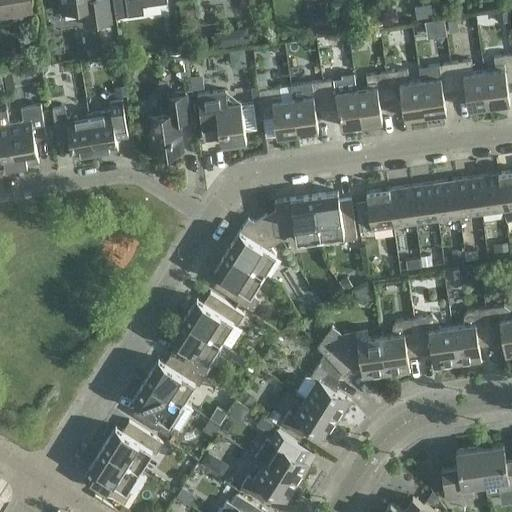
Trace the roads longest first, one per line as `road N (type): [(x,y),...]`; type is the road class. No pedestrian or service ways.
road 1 (residential): [(511,134),(258,169),(211,224)]
road 2 (residential): [(211,224),(38,481)]
road 3 (residential): [(0,195),(130,176),(211,224)]
road 4 (residential): [(332,511),(381,442),(408,420),(511,399)]
